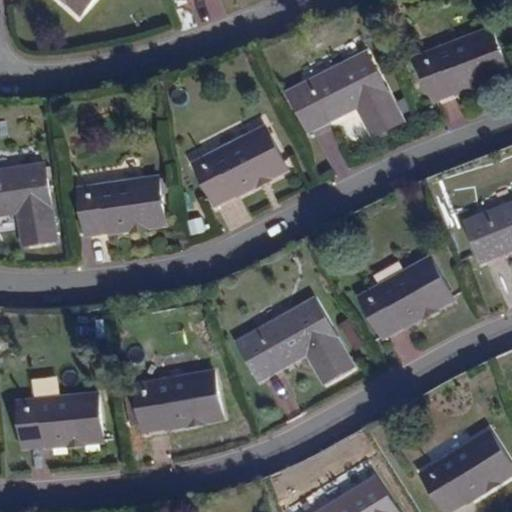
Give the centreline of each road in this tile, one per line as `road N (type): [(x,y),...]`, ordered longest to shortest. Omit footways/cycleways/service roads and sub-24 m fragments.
road 1 (residential): [(0,492),(51,496),(234,470),(511,329)]
road 2 (residential): [(0,284),(10,289),(206,261),(511,119)]
road 3 (residential): [(322,0),(102,78),(0,62)]
